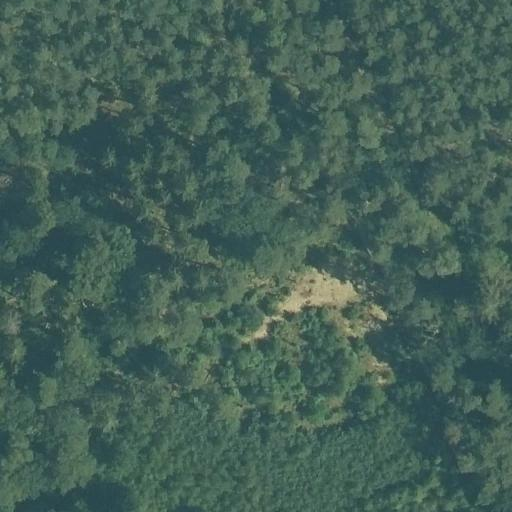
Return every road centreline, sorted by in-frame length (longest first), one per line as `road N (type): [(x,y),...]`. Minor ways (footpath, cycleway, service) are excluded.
road 1 (track): [(495,511),(362,203),(254,0)]
road 2 (track): [(0,417),(362,203)]
road 3 (track): [(511,379),(329,0)]
